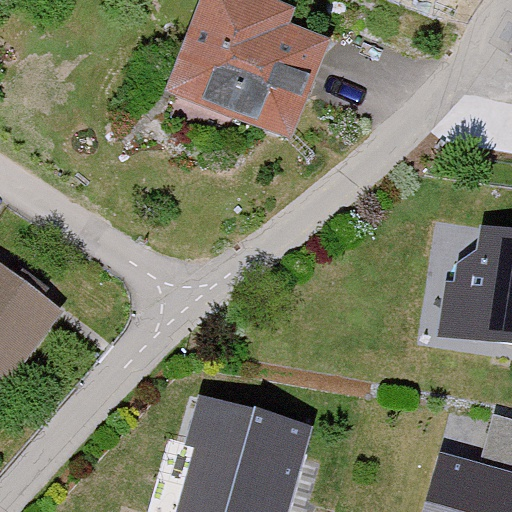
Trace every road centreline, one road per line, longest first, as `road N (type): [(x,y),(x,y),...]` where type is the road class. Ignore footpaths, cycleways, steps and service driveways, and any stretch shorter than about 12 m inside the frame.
road 1 (residential): [(507,0),(408,135),(274,239),(179,293)]
road 2 (residential): [(179,293),(116,386),(3,511)]
road 3 (residential): [(179,293),(0,172)]
